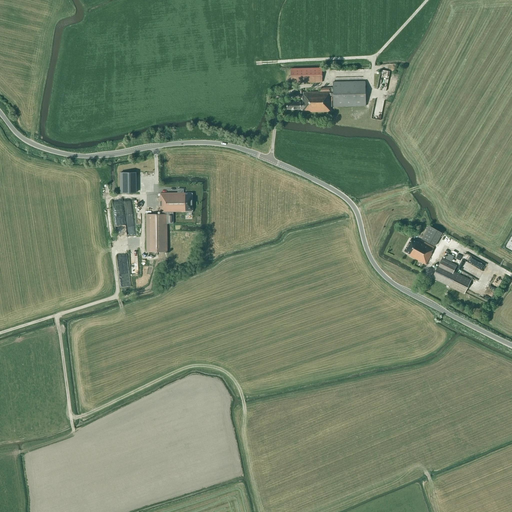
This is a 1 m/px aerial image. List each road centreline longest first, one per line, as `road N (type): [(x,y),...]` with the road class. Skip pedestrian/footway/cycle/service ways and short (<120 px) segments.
road 1 (tertiary): [(511,345),(386,278),(370,259),(352,205),(286,166),(204,142),(68,155),(25,140),(0,114)]
road 2 (track): [(156,207),(143,208),(142,239),(112,249),(115,296),(0,332)]
road 3 (track): [(71,418),(192,366),(230,376),(243,405)]
